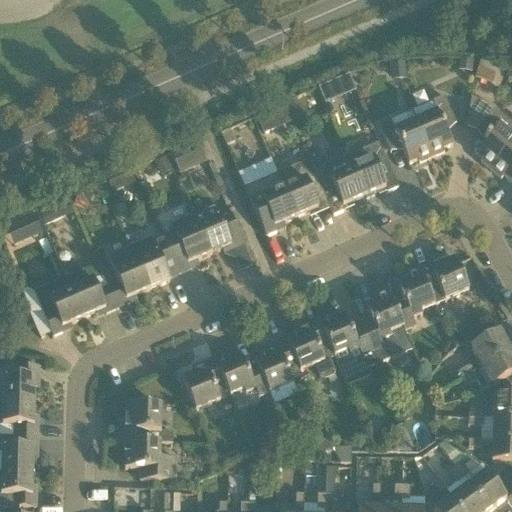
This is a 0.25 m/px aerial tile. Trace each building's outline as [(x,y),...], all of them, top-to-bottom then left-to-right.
[(460,61),(459,72),(473,74),(475,63),(460,61)] [(390,66),(391,83),(407,81),(405,64),(390,66)] [(326,105),(335,101),(328,85),(319,89),(326,105)] [(456,125),(445,99),(412,113),(416,122),(432,159),(444,154),(443,151),(452,147),(443,128),(454,123),(455,126),(456,125)] [(297,101),(286,106),(296,128),(307,123),(297,101)] [(511,121),(511,123),(496,110),(477,133),(478,134),(480,131),(488,139),(475,154),(482,161),(480,164),(491,172),(511,147),(511,121)] [(432,159),(416,122),(412,113),(378,127),(390,154),(391,154),(390,151),(400,147),(409,166),(418,162),(419,165),(432,159)] [(272,116),(258,121),(264,136),(277,131),(272,116)] [(229,130),(221,134),(226,145),(234,142),(229,130)] [(197,141),(169,153),(179,175),(206,163),(197,141)] [(387,194),(398,189),(378,144),(346,158),(364,199),(385,190),(387,194)] [(511,147),(491,172),(501,181),(503,179),(511,185),(511,183),(511,147)] [(346,158),(345,157),(325,166),(325,168),(313,173),(327,203),(333,217),(345,212),(344,208),(364,199),(346,158)] [(166,160),(155,165),(159,175),(171,170),(166,160)] [(313,173),(309,162),(277,175),(296,220),(317,210),(316,207),(327,203),(313,173)] [(266,239),(278,234),(275,229),(296,220),(277,175),(244,189),(266,239)] [(112,195),(125,190),(120,180),(108,185),(112,195)] [(64,222),(58,209),(40,217),(45,230),(64,222)] [(217,215),(219,219),(197,229),(209,257),(230,248),(232,253),(243,248),(227,210),(217,215)] [(189,266),(209,257),(197,229),(192,218),(164,231),(166,237),(163,239),(179,275),(179,276),(191,271),(189,266)] [(150,240),(129,249),(148,293),(169,283),(168,280),(179,275),(163,239),(162,237),(151,242),(150,240)] [(127,301),(148,293),(129,249),(107,258),(119,284),(108,288),(117,311),(129,305),(127,301)] [(442,266),(439,260),(417,269),(420,276),(434,307),(469,292),(455,261),(442,266)] [(98,293),(93,281),(89,282),(84,272),(66,280),(83,320),(104,312),(105,316),(117,311),(108,288),(98,293)] [(434,307),(420,276),(396,286),(404,305),(394,309),(404,333),(415,328),(412,321),(422,317),(420,313),(434,307)] [(53,338),(65,333),(63,329),(83,320),(66,280),(33,294),(53,338)] [(373,327),(363,331),(373,355),(378,366),(412,351),(404,333),(394,309),(389,298),(365,308),(373,327)] [(352,336),(344,317),(321,327),(334,359),(348,353),(349,357),(359,353),(362,360),(373,355),(363,331),(352,336)] [(330,361),(334,359),(321,327),(318,320),(296,330),(299,336),(286,343),(300,374),(314,368),(319,379),(325,381),(333,378),(335,373),(330,361)] [(481,369),(510,353),(499,334),(470,350),(481,369)] [(258,371),(268,395),(269,396),(303,381),(300,374),(286,343),(265,352),(268,358),(255,364),(258,371)] [(511,356),(510,353),(481,369),(472,374),(460,381),(464,388),(476,382),(481,391),(492,389),(511,377),(511,356)] [(248,375),(240,357),(216,367),(227,391),(230,399),(244,393),(245,396),(255,392),(258,399),(268,395),(258,371),(248,375)] [(195,414),(220,403),(216,395),(227,391),(216,367),(214,360),(192,369),(195,376),(182,382),(195,414)] [(460,381),(472,374),(469,368),(457,375),(460,381)] [(39,382),(39,369),(15,369),(15,381),(3,380),(3,404),(34,404),(35,382),(39,382)] [(493,421),(511,421),(511,399),(493,399),(493,409),(482,409),(482,413),(469,413),(469,421),(483,421),(493,421)] [(415,412),(409,402),(398,407),(403,418),(412,419),(415,412)] [(38,439),(38,426),(34,426),(34,404),(3,404),(2,427),(14,427),(14,439),(38,439)] [(160,434),(161,408),(126,408),(126,422),(119,422),(118,445),(125,445),(160,446),(172,446),(172,434),(160,434)] [(511,421),(493,421),(492,443),(511,443),(511,421)] [(0,455),(2,455),(1,474),(32,474),(33,452),(37,452),(38,439),(14,439),(0,438),(0,455)] [(323,464),(333,452),(334,451),(324,442),(313,455),(323,464)] [(482,451),(483,443),(468,442),(468,450),(482,451)] [(511,465),(511,443),(492,443),(492,465),(511,465)] [(160,461),(160,446),(125,445),(125,471),(140,472),(140,483),(171,484),(171,473),(175,473),(175,461),(160,461)] [(333,452),(340,466),(351,466),(351,454),(351,449),(334,451),(333,452)] [(223,470),(233,465),(229,457),(219,461),(223,470)] [(463,480),(469,475),(461,463),(454,468),(463,480)] [(463,480),(469,487),(486,511),(490,511),(506,501),(481,466),(469,475),(463,480)] [(457,484),(463,480),(454,468),(448,473),(457,484)] [(337,470),(336,470),(326,470),(325,497),(333,497),(334,483),(337,470)] [(36,510),(36,497),(32,496),(32,474),(1,474),(0,473),(0,508),(12,509),(36,510)] [(439,497),(446,492),(437,481),(431,486),(439,497)] [(380,500),(380,487),(372,487),(372,501),(380,501),(380,500)] [(460,511),(486,511),(469,487),(451,500),(460,511)] [(402,488),(401,502),(409,502),(409,499),(410,488),(402,488)] [(303,510),(304,496),(296,496),(295,510),(303,510)] [(325,511),(325,497),(317,497),(317,511),(325,511)] [(325,497),(325,511),(332,511),(333,497),(325,497)] [(380,501),(380,511),(379,511),(401,511),(401,502),(394,502),(394,500),(380,500),(380,501)] [(460,511),(451,500),(435,511),(460,511)]
